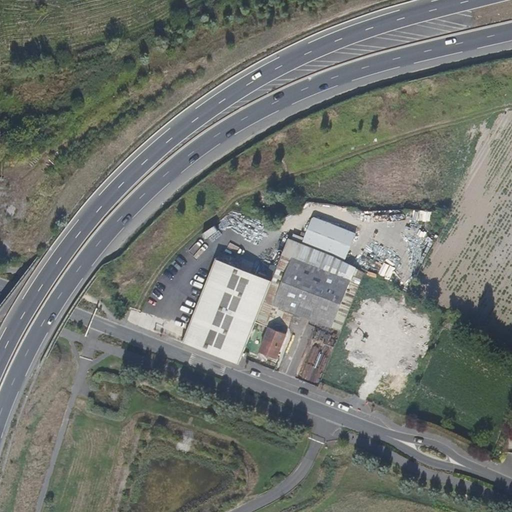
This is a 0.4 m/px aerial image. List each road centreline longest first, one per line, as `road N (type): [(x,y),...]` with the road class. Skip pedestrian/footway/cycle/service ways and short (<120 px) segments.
road 1 (trunk): [(0,414),(45,319),(81,266),(197,149),(250,115),(340,76),(511,32)]
road 2 (trunk): [(477,0),(314,50),(173,137),(84,226),(0,361)]
road 3 (tertiary): [(0,285),(330,414)]
road 4 (tertiary): [(330,414),(511,485)]
road 5 (unclassified): [(330,414),(297,477),(243,511)]
